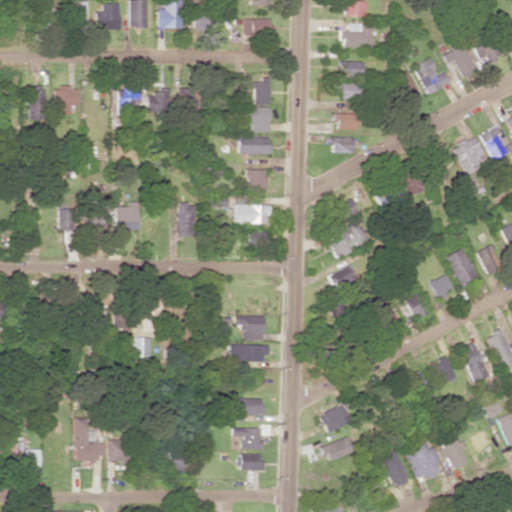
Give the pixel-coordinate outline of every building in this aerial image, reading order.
[(84,22),(84,0),(76,0),(68,0),(68,21),(84,22)] [(126,0),(126,26),(143,27),(144,0),(126,0)] [(217,0),(199,0),(184,0),(184,7),(191,7),(191,15),(207,15),(207,6),(218,6),(217,0)] [(338,0),(339,16),(363,15),(362,0),(338,0)] [(116,2),(97,3),(98,29),(117,28),(116,2)] [(46,25),(46,20),(56,20),(56,3),(33,4),(34,26),(46,25)] [(269,17),(240,18),(241,34),(269,33),(269,17)] [(503,49),(511,45),(511,46),(511,45),(511,21),(496,28),(503,49)] [(368,46),(368,23),(344,23),(344,29),(338,29),(338,46),(368,46)] [(498,55),(488,34),(468,43),(475,58),(481,54),(485,61),(498,55)] [(443,62),(450,58),(458,76),(472,70),(460,44),(439,54),(443,62)] [(424,93),(447,81),(442,71),(435,74),(426,57),(410,65),(424,93)] [(359,60),(339,61),(340,75),(360,74),(359,60)] [(401,105),(417,98),(404,69),(388,76),(401,105)] [(266,78),(250,79),(250,103),(267,103),(266,78)] [(74,105),(74,86),(50,86),(50,113),(67,113),(67,105),(74,105)] [(177,87),(177,114),(198,113),(198,86),(177,87)] [(114,115),(126,114),(126,121),(136,121),(135,88),(113,88),(114,115)] [(42,89),(26,89),(25,117),(41,118),(42,89)] [(144,109),(162,109),(161,92),(143,92),(144,109)] [(267,131),(267,106),(242,106),(242,123),(250,123),(250,130),(267,131)] [(511,111),(501,117),(511,140),(511,111)] [(354,128),(354,113),(333,112),(333,128),(354,128)] [(475,132),(487,158),(503,151),(491,125),(475,132)] [(236,152),(267,153),(267,137),(236,136),(236,152)] [(329,152),(347,152),(347,136),(329,136),(329,152)] [(460,174),(483,163),(471,136),(448,147),(460,174)] [(431,180),(445,175),(440,160),(426,165),(431,180)] [(244,191),(262,192),(263,169),(245,168),(244,191)] [(423,188),(416,171),(398,177),(405,194),(423,188)] [(80,227),(94,228),(94,218),(104,218),(105,196),(81,195),(80,227)] [(232,222),(267,223),(267,204),(245,204),(245,197),(232,197),(232,222)] [(355,212),(348,197),(327,206),(333,221),(355,212)] [(174,236),(192,237),(193,203),(175,202),(174,236)] [(113,230),(136,230),(135,205),(112,206),(113,230)] [(55,208),(56,229),(71,228),(70,208),(55,208)] [(511,245),(511,219),(496,227),(504,244),(510,241),(511,245)] [(333,257),(364,240),(352,220),(330,232),(334,239),(325,243),(333,257)] [(265,230),(243,231),(244,247),(265,246),(265,230)] [(483,273),(497,266),(485,244),(471,251),(483,273)] [(473,278),(460,247),(442,254),(455,285),(473,278)] [(333,289),(352,278),(344,264),(325,275),(333,289)] [(432,297),(449,290),(442,274),(425,280),(432,297)] [(424,313),(417,292),(402,297),(409,318),(424,313)] [(141,327),(156,328),(156,299),(141,299),(141,327)] [(367,306),(376,333),(394,327),(385,300),(367,306)] [(56,316),(58,304),(41,301),(39,313),(56,316)] [(94,301),(85,301),(86,314),(94,314),(94,301)] [(260,315),(231,314),(230,324),(240,324),(239,339),(260,340),(260,315)] [(511,347),(506,351),(496,329),(482,335),(499,375),(511,368),(511,347)] [(146,336),(130,336),(130,357),(146,357),(146,336)] [(479,360),(470,340),(454,347),(469,381),(483,374),(477,361),(479,360)] [(257,360),(257,354),(263,354),(264,344),(225,343),(225,360),(257,360)] [(451,376),(442,355),(428,361),(434,375),(437,381),(451,376)] [(412,390),(422,386),(414,370),(405,374),(412,390)] [(240,413),(258,414),(259,398),(227,397),(227,420),(240,420),(240,413)] [(497,412),(493,399),(478,404),(482,417),(497,412)] [(338,404),(315,415),(324,432),(347,420),(338,404)] [(503,444),(511,441),(511,443),(511,405),(511,406),(511,409),(511,414),(495,421),(503,444)] [(71,458),(102,458),(101,441),(92,441),(92,430),(83,430),(83,417),(70,417),(71,458)] [(228,435),(238,435),(237,448),(258,448),(258,434),(257,434),(257,427),(228,426),(228,435)] [(464,462),(450,431),(436,437),(441,447),(436,449),(446,471),(464,462)] [(423,436),(399,444),(413,482),(437,473),(423,436)] [(319,445),(323,460),(347,452),(343,437),(319,445)] [(103,460),(122,460),(122,439),(104,439),(103,460)] [(37,449),(20,448),(20,465),(36,465),(37,449)] [(186,449),(165,449),(165,471),(187,470),(186,449)] [(404,479),(391,449),(376,456),(389,486),(404,479)] [(257,469),(258,453),(236,452),(236,469),(257,469)] [(309,511),(337,511),(332,497),(307,505),(309,511)]
